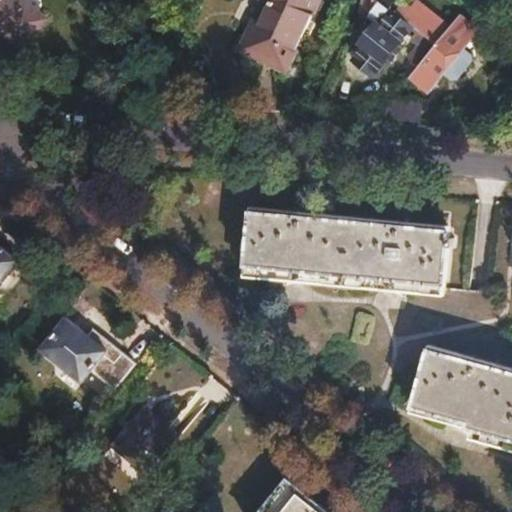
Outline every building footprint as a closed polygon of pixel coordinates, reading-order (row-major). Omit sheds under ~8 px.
[(22,0),(0,0),(0,31),(22,49),(46,19),(22,0)] [(263,0),(240,50),(286,70),(317,0),(263,0)] [(366,44),(353,61),(371,75),(385,59),(389,62),(400,49),(396,46),(411,27),(392,12),(377,0),(358,0),(356,9),(379,28),(377,31),(372,27),(362,40),(366,44)] [(377,0),(392,12),(401,0),(377,0)] [(405,0),(401,0),(392,12),(411,27),(412,26),(419,32),(429,19),(405,0)] [(416,69),(410,77),(428,92),(441,75),(447,80),(457,77),(469,62),(470,52),(464,48),(477,31),(460,17),(447,33),(429,19),(419,32),(427,38),(436,46),(416,69)] [(427,38),(407,61),(416,69),(436,46),(427,38)] [(251,212),(245,271),(444,290),(450,229),(251,212)] [(0,246),(0,279),(17,259),(0,246)] [(65,315),(39,347),(81,380),(91,369),(114,387),(135,361),(122,350),(113,361),(103,353),(107,348),(65,315)] [(511,369),(429,347),(412,406),(469,422),(467,427),(507,437),(505,442),(511,444),(511,369)] [(144,405),(111,443),(149,473),(180,435),(144,405)] [(327,511),(287,480),(261,511),(327,511)]
